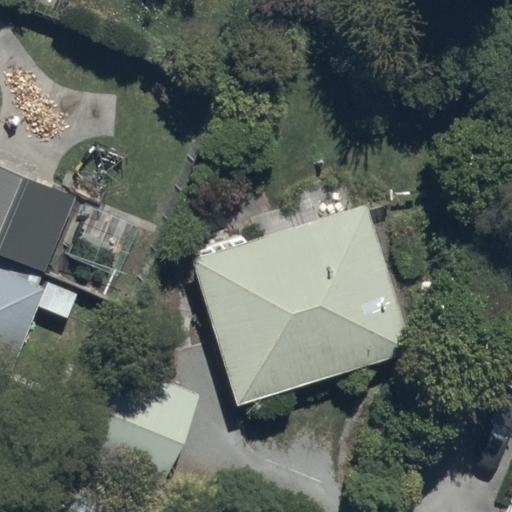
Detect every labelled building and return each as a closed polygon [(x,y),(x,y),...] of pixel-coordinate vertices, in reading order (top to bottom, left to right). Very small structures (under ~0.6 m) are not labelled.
[(71,197),(0,168),(0,254),(41,271),(71,197)] [(189,259),(234,404),(406,351),(361,206),(189,259)] [(0,271),(0,372),(8,375),(43,290),(0,271)] [(158,485),(195,395),(113,362),(76,452),(158,485)] [(63,511),(121,511),(72,492),(63,511)]
